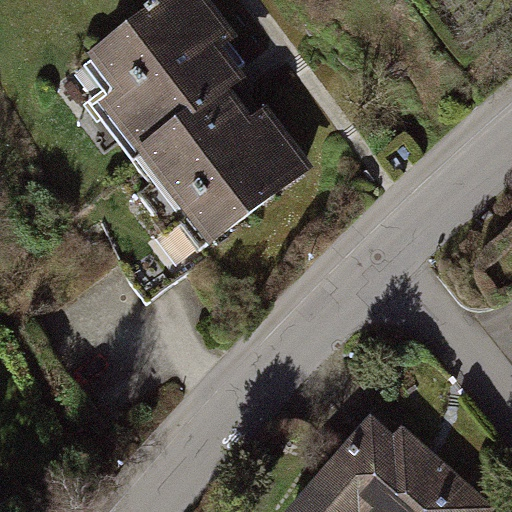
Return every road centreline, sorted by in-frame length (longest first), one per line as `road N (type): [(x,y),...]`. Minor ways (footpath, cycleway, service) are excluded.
road 1 (residential): [(389,257),(163,511)]
road 2 (residential): [(389,257),(490,353),(511,389)]
road 3 (residential): [(511,155),(389,257)]
